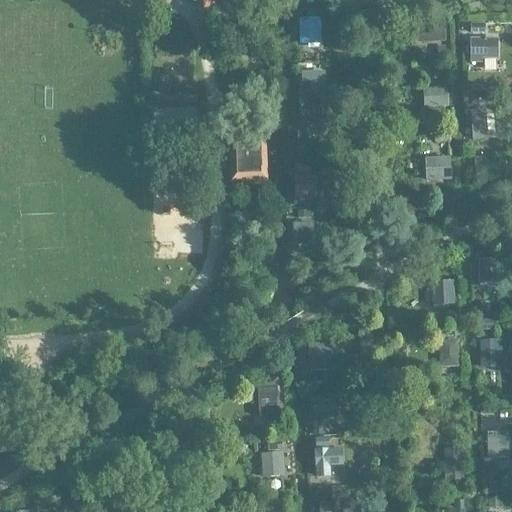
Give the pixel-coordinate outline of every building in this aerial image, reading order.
[(321,44),(320,17),(298,18),(299,44),(321,44)] [(446,41),(445,20),(417,21),(418,42),(446,41)] [(471,23),(471,33),(485,33),(485,23),(471,23)] [(497,38),(470,37),(470,63),(482,63),(482,58),(497,58),(497,38)] [(301,71),(302,93),(318,93),(318,98),(328,98),(327,71),(301,71)] [(449,107),(447,87),(423,88),(424,108),(449,107)] [(299,109),(299,121),(313,121),(314,110),(299,109)] [(486,109),(471,110),(473,141),(488,140),(486,109)] [(298,122),(297,150),(315,150),(316,122),(298,122)] [(262,138),(262,128),(232,129),(232,139),(262,138)] [(264,179),(262,138),(232,139),(231,139),(233,181),(264,179)] [(451,180),(451,156),(424,157),(425,181),(451,180)] [(489,168),(489,156),(469,157),(470,169),(489,168)] [(296,162),(296,173),(309,173),(309,162),(296,162)] [(294,175),(294,200),(316,201),(317,175),(294,175)] [(297,210),(297,218),(310,218),(310,210),(297,210)] [(313,244),(313,222),(292,222),(292,244),(313,244)] [(503,258),(479,258),(479,283),(503,282),(503,258)] [(454,305),(453,280),(431,281),(433,306),(454,305)] [(413,309),(418,304),(414,299),(409,304),(413,309)] [(489,316),(490,302),(480,301),(480,316),(489,316)] [(494,319),(478,320),(478,331),(494,330),(494,319)] [(50,342),(50,332),(33,333),(34,343),(50,342)] [(459,367),(458,339),(439,339),(439,367),(459,367)] [(502,353),(502,340),(479,340),(480,367),(501,367),(500,353),(502,353)] [(310,371),(326,370),(326,358),(331,357),(330,342),(308,343),(310,371)] [(323,385),(323,375),(309,376),(310,386),(323,385)] [(279,415),(277,383),(258,384),(260,416),(279,415)] [(310,396),(312,419),(337,417),(336,394),(310,396)] [(0,425),(16,424),(15,402),(0,402),(0,425)] [(312,421),(313,435),(323,435),(323,420),(312,421)] [(507,431),(487,432),(487,458),(508,458),(507,431)] [(315,437),(315,446),(329,446),(328,437),(315,437)] [(267,441),(267,450),(282,450),(282,440),(267,441)] [(316,477),(329,476),(329,465),(343,465),(342,448),(314,449),(314,468),(315,468),(316,477)] [(463,480),(462,448),(444,448),(445,481),(463,480)] [(284,476),(283,452),(260,453),(261,477),(284,476)] [(502,483),(489,483),(489,492),(503,492),(502,483)] [(317,498),(317,499),(332,498),(332,493),(347,492),(347,486),(317,488),(317,491),(315,491),(315,498),(317,498)] [(455,495),(454,487),(440,489),(441,497),(455,495)] [(502,508),(501,497),(488,498),(488,509),(502,508)] [(25,511),(24,498),(8,499),(8,511),(36,511),(36,510),(25,511)] [(464,511),(464,500),(454,501),(454,511),(464,511)] [(347,511),(347,501),(318,503),(318,511),(347,511)]
